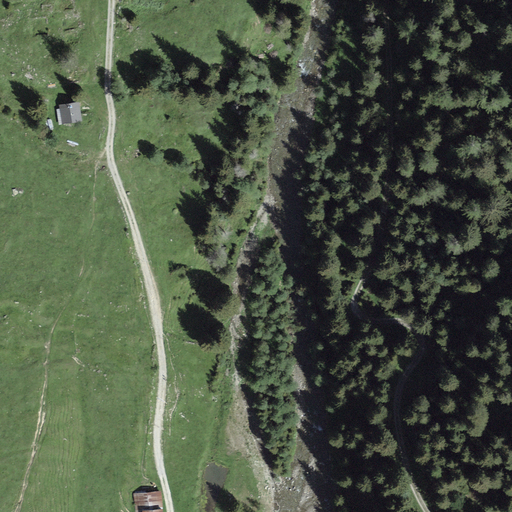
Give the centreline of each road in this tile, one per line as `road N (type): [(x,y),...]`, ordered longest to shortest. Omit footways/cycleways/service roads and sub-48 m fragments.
road 1 (track): [(384,0),(391,162),(378,247),(354,299),(370,321),(401,320),(420,335),(421,350),(400,382),(396,420),(428,511)]
road 2 (track): [(109,149),(157,326),(156,448),(169,511)]
road 3 (track): [(111,0),(109,149)]
